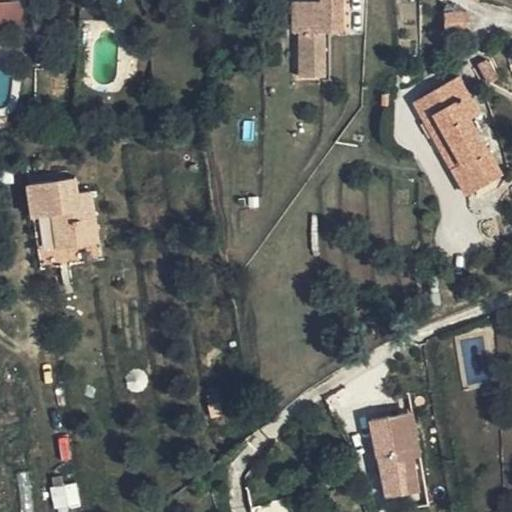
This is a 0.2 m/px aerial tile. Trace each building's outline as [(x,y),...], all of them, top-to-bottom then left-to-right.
[(316,13),(316,0),(296,1),(295,13),(316,13)] [(322,0),(323,0),(316,0),(316,13),(295,13),(295,32),(301,32),(301,78),(327,77),(327,32),(342,32),(342,0),(322,0)] [(1,3),(3,30),(25,28),(23,2),(1,3)] [(489,59),(480,65),(491,83),(500,77),(489,59)] [(464,163),(454,170),(468,195),(502,175),(472,120),(481,114),(459,78),(417,102),(427,121),(437,116),(464,163)] [(427,121),(454,170),(464,163),(437,116),(427,121)] [(77,177),(30,183),(35,218),(55,215),(60,248),(40,251),(43,269),(72,265),(103,261),(92,191),(79,193),(77,177)] [(261,207),(261,197),(251,197),(251,207),(261,207)] [(55,215),(35,218),(40,251),(60,248),(55,215)] [(511,336),(497,336),(497,351),(511,351),(511,336)] [(412,450),(417,449),(409,413),(373,420),(379,456),(382,456),(389,496),(420,490),(414,459),(412,450)] [(422,448),(417,449),(412,450),(414,459),(424,457),(422,448)]
